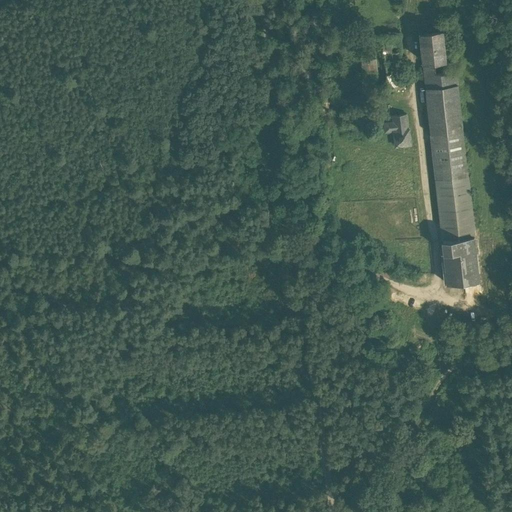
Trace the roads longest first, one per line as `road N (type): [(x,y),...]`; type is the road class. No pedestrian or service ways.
road 1 (unclassified): [(331,511),(262,0)]
road 2 (unknown): [(257,0),(286,227),(294,233)]
road 3 (track): [(375,511),(445,375),(511,358)]
road 4 (unknown): [(507,511),(492,360)]
